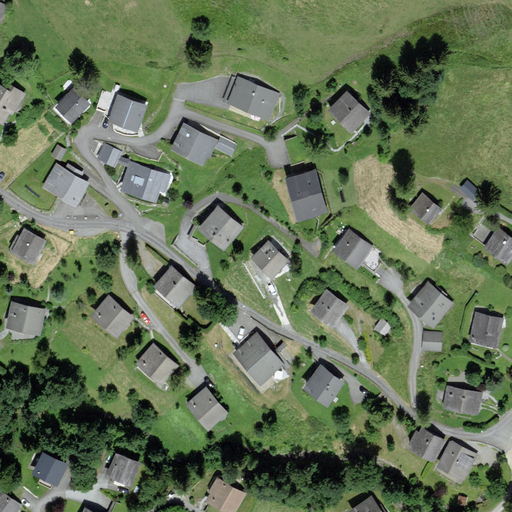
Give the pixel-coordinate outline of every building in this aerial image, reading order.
[(277,92),(239,77),(230,100),(268,115),(277,92)] [(3,85),(0,83),(0,118),(3,120),(9,110),(12,112),(24,92),(6,81),(3,85)] [(89,102),(74,87),(57,103),(73,119),(89,102)] [(369,112),(347,90),(329,107),(352,129),(369,112)] [(146,104),(118,94),(110,118),(138,128),(146,104)] [(215,139),(185,123),(173,147),(203,162),(215,139)] [(235,144),(221,138),(217,147),(231,153),(235,144)] [(120,151),(104,144),(98,157),(114,164),(120,151)] [(66,149),(58,145),(52,154),(60,159),(66,149)] [(170,174),(130,162),(122,187),(156,198),(159,187),(165,189),(170,174)] [(88,182),(56,164),(45,185),(77,202),(88,182)] [(326,209),(314,169),(286,177),(297,217),(326,209)] [(479,192),(467,180),(461,186),(473,198),(479,192)] [(440,206),(422,193),(411,207),(429,220),(440,206)] [(241,226),(218,205),(200,226),(223,246),(241,226)] [(45,239),(24,227),(12,249),(33,260),(45,239)] [(511,253),(511,236),(498,227),(486,245),(508,260),(511,253)] [(370,245),(349,229),(335,248),(356,264),(370,245)] [(287,259),(268,241),(253,255),(272,274),(287,259)] [(194,285),(171,265),(156,283),(179,303),(194,285)] [(452,301),(429,281),(410,303),(433,323),(452,301)] [(346,302),(327,289),(313,309),(332,322),(346,302)] [(132,316),(109,296),(93,314),(116,334),(132,316)] [(44,308),(13,301),(8,324),(39,331),(44,308)] [(501,317),(476,312),(471,339),(496,344),(501,317)] [(283,363),(257,332),(235,351),(261,381),(283,363)] [(441,333),(425,332),(424,348),(440,349),(441,333)] [(176,364),(154,344),(138,361),(161,381),(176,364)] [(342,381),(321,364),(305,383),(327,400),(342,381)] [(480,392),(448,386),(444,406),(477,411),(480,392)] [(226,411),(206,387),(188,402),(208,426),(226,411)] [(444,439),(422,427),(412,446),(433,458),(444,439)] [(475,453),(451,441),(438,464),(463,477),(475,453)] [(33,471),(57,483),(67,462),(43,451),(33,471)] [(116,451),(107,474),(131,483),(140,461),(116,451)] [(233,511),(244,493),(218,479),(207,499),(230,511),(233,511)] [(0,511),(12,511),(19,503),(0,489),(0,511)] [(382,511),(372,496),(351,509),(352,511),(382,511)]
